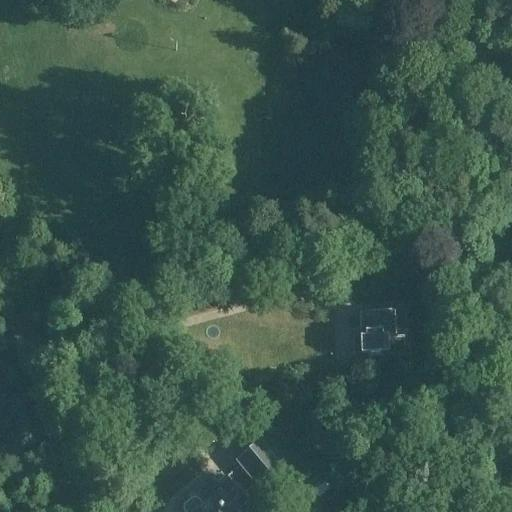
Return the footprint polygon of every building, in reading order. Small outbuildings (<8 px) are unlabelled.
[(496,35),(464,70),(475,82),(508,46),(496,35)] [(395,314),(360,315),(361,340),(353,340),(353,356),(362,356),(362,358),(389,356),(389,358),(406,357),(405,340),(409,340),(408,329),(396,330),(395,314)] [(145,409),(123,412),(125,427),(147,423),(145,409)] [(193,434),(197,447),(220,442),(217,429),(193,434)] [(281,467),(261,442),(236,462),(257,487),(281,467)] [(235,511),(247,503),(225,477),(197,500),(192,500),(183,507),(182,511),(235,511)]
